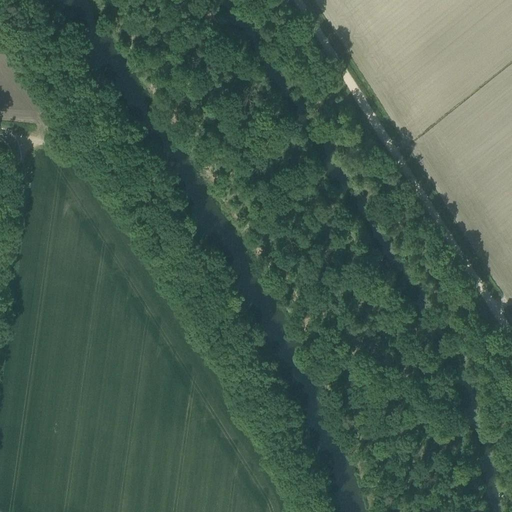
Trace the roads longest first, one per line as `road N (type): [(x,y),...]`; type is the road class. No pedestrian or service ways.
road 1 (track): [(297,0),(511,334)]
road 2 (unclassified): [(0,308),(19,140),(0,135)]
